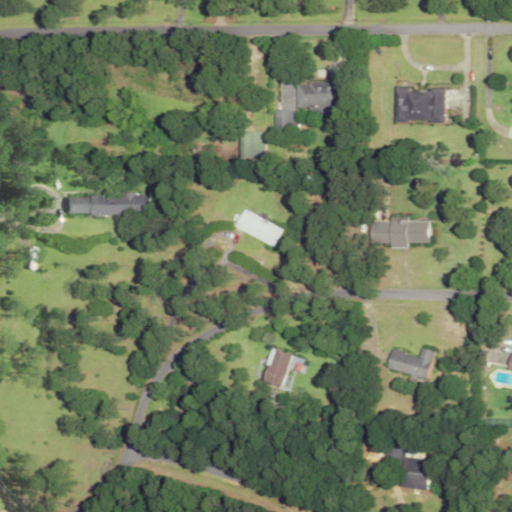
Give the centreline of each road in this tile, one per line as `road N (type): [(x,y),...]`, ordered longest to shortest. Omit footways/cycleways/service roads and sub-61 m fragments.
road 1 (residential): [(72,511),(124,472),(125,422),(148,375),(177,344),(208,328),(289,298),(511,296)]
road 2 (residential): [(0,45),(89,34),(511,32)]
road 3 (residential): [(341,511),(214,472),(124,472)]
